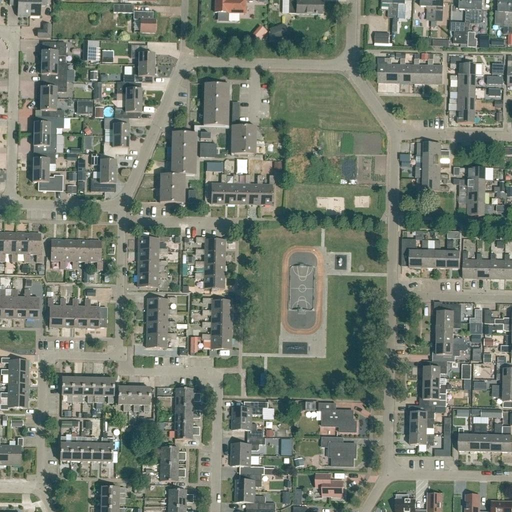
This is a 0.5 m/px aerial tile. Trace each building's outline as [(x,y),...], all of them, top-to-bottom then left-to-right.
[(29,17),(29,0),(9,0),(10,6),(18,6),(17,17),(29,17)] [(29,0),(29,17),(40,18),(41,7),(47,7),(47,0),(29,0)] [(252,4),(252,0),(215,0),(215,13),(219,14),(219,20),(220,21),(226,21),(228,20),(228,14),(245,14),(246,3),(252,4)] [(393,19),(393,0),(382,0),(382,4),(389,5),(388,15),(388,19),(393,19)] [(405,0),(393,0),(393,19),(393,25),(397,25),(398,16),(398,5),(405,5),(405,0)] [(432,19),(432,0),(420,0),(421,7),(427,8),(427,18),(432,19)] [(443,0),(432,0),(432,19),(431,28),(436,28),(436,19),(437,8),(444,8),(443,0)] [(470,29),(470,22),(471,0),(459,0),(459,10),(466,11),(465,21),(465,29),(470,29)] [(482,0),(471,0),(470,22),(470,25),(477,25),(478,22),(483,22),(484,12),(482,11),(482,0)] [(509,24),(510,0),(498,0),(498,13),(505,13),(505,24),(504,36),(508,36),(509,36),(509,33),(509,24)] [(309,1),(296,1),(288,1),(288,15),(296,15),(309,15),(322,16),(322,2),(309,1)] [(114,6),(114,14),(131,15),(132,6),(114,6)] [(134,13),(134,15),(134,21),(141,21),(140,34),(155,35),(155,21),(153,21),(153,14),(134,13)] [(50,39),(51,27),(44,26),(43,31),(39,31),(38,38),(50,39)] [(269,30),(273,41),(282,38),(279,27),(269,30)] [(255,36),(258,40),(268,33),(265,29),(255,36)] [(469,33),(454,33),(453,45),(467,46),(468,46),(469,33)] [(468,46),(468,48),(477,49),(477,40),(475,40),(475,34),(469,33),(468,46)] [(388,45),(389,34),(375,34),(374,44),(388,45)] [(481,38),(480,49),(488,49),(489,38),(481,38)] [(91,43),(90,63),(98,63),(99,43),(91,43)] [(41,64),(65,65),(66,45),(47,44),(47,53),(41,53),(41,64)] [(138,66),(154,67),(154,55),(146,55),(147,47),(130,46),(130,59),(138,59),(138,66)] [(459,70),(458,77),(476,77),(483,77),(483,65),(476,65),(460,65),(460,59),(451,59),(451,65),(450,65),(450,70),(459,70)] [(394,85),(394,67),(391,67),(391,60),(384,60),(384,64),(387,64),(387,67),(378,66),(377,84),(394,85)] [(410,85),(410,67),(405,67),(405,60),(400,60),(400,67),(394,67),(394,85),(410,85)] [(426,86),(426,68),(419,67),(419,61),(414,60),(414,67),(410,67),(410,85),(426,86)] [(426,68),(426,86),(442,86),(443,68),(433,68),(433,61),(428,61),(428,68),(426,68)] [(67,65),(65,65),(41,64),(41,76),(47,76),(47,82),(66,83),(67,65)] [(505,77),(506,65),(494,65),(494,76),(505,77)] [(153,78),(154,67),(138,66),(138,68),(133,67),(131,69),(131,76),(122,76),(122,84),(132,84),(146,85),(146,78),(153,78)] [(458,77),(450,76),(449,82),(458,82),(458,88),(458,89),(475,89),(476,77),(458,77)] [(66,94),(66,83),(47,82),(47,89),(41,88),(40,100),(56,100),(56,94),(66,94)] [(122,84),(116,83),(116,95),(125,95),(125,102),(141,102),(142,91),(132,91),(132,84),(122,84)] [(203,127),(228,128),(229,86),(204,85),(203,127)] [(458,89),(458,88),(449,88),(449,93),(458,94),(458,100),(458,101),(475,101),(475,89),(458,89)] [(56,119),(64,119),(64,112),(56,112),(56,100),(40,100),(40,112),(46,112),(46,118),(56,119)] [(458,101),(458,100),(449,100),(449,105),(458,105),(458,112),(475,113),(475,101),(458,101)] [(141,114),(141,102),(125,102),(125,109),(114,109),(114,120),(124,120),(133,120),(133,114),(141,114)] [(81,103),(81,116),(91,116),(91,103),(81,103)] [(458,112),(449,112),(449,117),(458,117),(457,124),(474,125),(475,113),(458,112)] [(50,136),(50,130),(63,130),(64,119),(56,119),(46,118),(41,118),(41,125),(34,124),(34,136),(50,136)] [(124,120),(114,120),(104,120),(104,131),(113,131),(113,138),(129,138),(129,127),(124,126),(124,120)] [(256,128),(232,127),(231,156),(255,156),(256,128)] [(160,204),(184,205),(184,176),(196,177),(196,135),(172,134),(171,176),(160,176),(160,204)] [(49,143),(50,136),(34,136),(33,148),(39,148),(38,154),(56,155),(56,143),(49,143)] [(111,156),(124,156),(124,150),(128,150),(129,138),(113,138),(104,138),(104,144),(103,156),(111,156)] [(440,157),(449,157),(449,152),(440,152),(441,145),(424,144),(423,157),(440,157)] [(55,166),(56,155),(38,154),(38,160),(33,160),(33,172),(49,172),(49,166),(55,166)] [(111,156),(103,156),(91,155),(91,167),(100,167),(100,173),(116,174),(116,162),(111,162),(111,156)] [(440,164),(440,157),(423,157),(417,156),(416,168),(423,168),(440,169),(449,169),(449,164),(440,164)] [(440,176),(440,169),(423,168),(423,180),(440,180),(440,181),(449,181),(449,176),(440,176)] [(468,174),(468,181),(485,182),(485,170),(459,169),(454,169),(454,177),(459,177),(459,174),(468,174)] [(38,184),(38,193),(55,193),(55,191),(62,191),(63,178),(54,177),(54,179),(48,179),(49,172),(33,172),(33,184),(38,184)] [(115,186),(116,174),(100,173),(100,180),(91,180),(90,194),(106,194),(106,185),(115,186)] [(224,185),(226,186),(226,176),(221,176),(221,186),(211,185),(211,206),(223,206),(224,185)] [(236,186),(238,186),(238,176),(233,176),(233,186),(226,186),(224,185),(223,206),(235,206),(236,186)] [(248,186),(250,186),(250,177),(245,177),(245,186),(238,186),(236,186),(235,206),(247,206),(248,186)] [(260,186),(262,186),(262,177),(257,177),(257,186),(250,186),(248,186),(247,206),(259,207),(260,186)] [(260,186),(259,207),(272,207),(272,187),(274,187),(274,177),(269,177),(269,186),(262,186),(260,186)] [(440,187),(440,181),(440,180),(423,180),(423,192),(448,193),(449,188),(440,187)] [(485,194),(485,182),(468,181),(459,181),(454,181),(454,186),(458,186),(459,186),(459,193),(468,193),(485,194)] [(468,193),(459,193),(459,198),(468,198),(468,205),(485,205),(485,194),(468,193)] [(468,205),(459,204),(459,210),(467,210),(467,217),(484,217),(485,205),(468,205)] [(15,256),(16,235),(3,235),(3,256),(5,256),(12,256),(12,264),(17,264),(17,256),(15,256)] [(27,256),(28,235),(16,235),(15,256),(17,256),(24,256),(24,264),(30,264),(30,256),(27,256)] [(27,256),(30,256),(37,257),(36,264),(42,264),(42,257),(40,257),(40,236),(28,235),(27,256)] [(159,253),(159,250),(159,244),(168,244),(169,239),(159,238),(159,240),(139,240),(138,252),(159,253)] [(205,254),(225,254),(226,242),(206,242),(206,239),(196,239),(196,244),(205,244),(205,251),(205,254)] [(422,253),(416,253),(416,242),(402,241),(402,255),(410,256),(409,270),(422,270),(422,253)] [(63,263),(64,242),(51,242),(51,262),(60,263),(60,271),(64,271),(65,271),(65,263),(63,263)] [(76,263),(76,242),(64,242),(63,263),(65,263),(72,263),(72,271),(77,271),(78,263),(76,263)] [(88,263),(88,243),(76,242),(76,263),(78,263),(85,263),(85,271),(90,271),(90,263),(88,263)] [(435,253),(428,253),(428,242),(422,242),(422,253),(422,270),(435,270),(435,253)] [(447,254),(441,253),(441,242),(435,242),(435,253),(435,270),(447,271),(447,254)] [(447,254),(447,271),(460,271),(460,254),(453,254),(453,243),(447,242),(447,254)] [(88,263),(90,263),(97,263),(97,272),(102,272),(102,263),(101,263),(101,243),(88,243),(88,263)] [(159,265),(159,262),(159,256),(168,256),(168,251),(159,250),(159,253),(138,252),(138,264),(159,265)] [(205,254),(205,251),(196,251),(196,256),(205,256),(205,263),(205,266),(225,266),(225,254),(205,254)] [(477,262),(468,262),(468,255),(463,255),(463,262),(463,261),(462,280),(477,280),(477,262)] [(491,262),(482,262),(482,256),(477,256),(477,262),(477,280),(491,281),(491,262)] [(505,263),(496,262),(496,256),(491,256),(491,262),(491,281),(505,281),(505,263)] [(158,277),(158,274),(159,267),(168,268),(168,263),(159,262),(159,265),(138,264),(138,276),(158,277)] [(205,266),(205,263),(195,263),(195,268),(205,268),(204,275),(204,278),(225,278),(225,266),(205,266)] [(158,277),(138,276),(138,289),(158,289),(158,279),(167,280),(168,275),(158,274),(158,277)] [(204,278),(204,275),(195,275),(195,280),(204,280),(204,290),(225,290),(225,278),(204,278)] [(14,299),(12,299),(5,299),(5,292),(0,291),(0,299),(2,299),(2,320),(14,320),(14,299)] [(26,300),(24,300),(17,299),(17,292),(12,292),(12,299),(14,299),(14,320),(26,321),(26,300)] [(26,300),(26,321),(39,321),(39,300),(29,300),(30,292),(25,292),(24,300),(26,300)] [(168,313),(168,311),(168,304),(177,305),(177,299),(167,299),(167,301),(148,301),(147,313),(168,313)] [(63,309),(60,309),(53,308),(53,300),(48,300),(48,308),(50,308),(49,329),(62,329),(63,309)] [(212,314),(232,315),(232,302),(213,302),(213,300),(203,300),(203,305),(212,305),(212,312),(212,314)] [(75,309),(72,309),(65,309),(65,301),(60,301),(60,309),(63,309),(62,329),(74,330),(75,309)] [(87,309),(85,309),(78,309),(78,301),(73,301),(72,309),(75,309),(74,330),(86,330),(87,309)] [(85,301),(85,309),(87,309),(86,330),(99,330),(99,329),(107,330),(107,321),(107,320),(107,309),(99,309),(90,309),(90,301),(85,301)] [(437,324),(460,325),(461,307),(440,307),(440,313),(437,313),(437,324)] [(167,325),(167,323),(168,316),(177,317),(177,311),(168,311),(168,313),(147,313),(147,325),(167,325)] [(212,314),(212,312),(202,312),(202,317),(212,317),(211,324),(211,326),(232,327),(232,315),(212,314)] [(167,337),(167,335),(167,328),(177,329),(177,323),(167,323),(167,325),(147,325),(147,337),(167,337)] [(211,326),(211,324),(202,324),(202,329),(211,329),(211,336),(211,338),(231,339),(232,327),(211,326)] [(460,330),(460,325),(437,324),(437,335),(453,335),(453,329),(460,330)] [(167,337),(147,337),(146,349),(167,350),(167,340),(176,341),(176,335),(167,335),(167,337)] [(453,340),(453,335),(437,335),(437,346),(464,346),(464,340),(459,340),(458,339),(456,339),(455,340),(453,340)] [(211,338),(211,336),(202,336),(202,341),(211,341),(211,351),(231,351),(231,339),(211,338)] [(441,363),(447,363),(455,364),(455,358),(453,357),(453,352),(465,352),(467,350),(468,346),(464,346),(437,346),(437,357),(441,357),(441,363)] [(8,374),(28,374),(28,362),(9,361),(9,359),(1,359),(1,364),(8,364),(8,371),(8,374)] [(447,363),(441,363),(431,363),(431,369),(424,369),(424,380),(440,380),(440,374),(447,374),(447,363)] [(511,364),(497,365),(497,381),(511,381),(511,364)] [(8,374),(8,371),(1,371),(1,376),(8,376),(8,385),(28,386),(28,374),(8,374)] [(72,397),(72,380),(62,379),(61,397),(67,397),(67,404),(72,404),(72,397)] [(82,397),(83,380),(72,380),(72,397),(77,397),(77,404),(82,404),(82,397)] [(92,398),(93,380),(83,380),(82,397),(87,397),(87,404),(93,404),(93,398),(92,398)] [(102,398),(103,380),(93,380),(92,398),(93,398),(98,398),(97,404),(102,404),(103,404),(103,398),(102,398)] [(102,398),(103,398),(108,398),(107,405),(113,405),(113,381),(103,380),(102,398)] [(424,380),(424,391),(447,391),(451,391),(451,386),(446,386),(447,380),(440,380),(424,380)] [(511,392),(511,381),(497,381),(497,382),(504,382),(504,388),(493,387),(492,392),(511,392)] [(27,397),(28,386),(8,385),(8,394),(0,394),(0,397),(0,399),(8,399),(8,397),(27,397)] [(129,407),(129,389),(118,389),(118,406),(123,407),(123,413),(129,413),(129,407)] [(139,407),(139,389),(129,389),(129,407),(134,407),(134,413),(139,414),(139,407)] [(139,407),(144,407),(144,414),(149,414),(150,390),(139,389),(139,407)] [(175,399),(200,400),(200,395),(193,395),(193,391),(176,390),(175,399)] [(447,391),(424,391),(423,402),(424,402),(424,408),(417,408),(446,408),(447,402),(447,396),(447,391)] [(511,392),(492,392),(492,399),(503,399),(503,409),(511,409),(511,392)] [(27,409),(27,397),(8,397),(8,399),(7,406),(0,405),(0,410),(8,411),(8,409),(27,409)] [(200,403),(200,400),(175,399),(175,407),(193,408),(193,403),(200,403)] [(232,420),(252,421),(252,416),(263,416),(263,410),(268,410),(268,404),(244,403),(244,409),(232,409),(232,420)] [(356,434),(356,423),(353,423),(353,412),(335,412),(335,405),(319,404),(319,412),(322,412),(322,427),(339,428),(339,433),(356,434)] [(192,412),(193,408),(175,407),(175,416),(199,416),(200,412),(192,412)] [(446,408),(417,408),(417,414),(411,414),(411,425),(434,425),(436,425),(436,420),(428,420),(428,414),(435,415),(436,408),(446,408)] [(199,420),(199,416),(175,416),(175,424),(192,424),(192,420),(199,420)] [(251,426),(252,421),(232,420),(232,432),(247,432),(247,439),(263,439),(263,432),(257,432),(257,426),(251,426)] [(192,429),(192,424),(175,424),(175,432),(199,433),(199,429),(192,429)] [(434,430),(434,425),(411,425),(411,436),(427,436),(427,430),(434,430)] [(470,453),(480,454),(481,425),(474,425),(474,437),(470,437),(470,453)] [(491,454),(492,438),(486,438),(486,425),(481,425),(480,454),(491,454)] [(502,454),(503,428),(502,428),(502,425),(494,425),(494,438),(492,438),(491,454),(502,454)] [(503,428),(502,454),(511,454),(511,438),(510,438),(511,428),(503,428)] [(470,453),(470,437),(464,437),(464,430),(459,430),(459,453),(470,453)] [(199,437),(199,433),(175,432),(174,441),(192,441),(192,437),(199,437)] [(411,436),(410,447),(434,447),(434,436),(427,436),(411,436)] [(71,445),(66,445),(66,439),(61,438),(60,462),(71,463),(71,445)] [(356,459),(356,445),(337,445),(337,438),(322,438),(321,449),(329,449),(329,458),(332,459),(332,467),(353,467),(353,459),(356,459)] [(8,447),(8,467),(20,467),(20,448),(22,448),(23,440),(18,439),(17,447),(8,447)] [(81,446),(76,445),(76,439),(71,439),(71,445),(71,463),(81,463),(81,446)] [(91,446),(86,446),(86,439),(85,439),(81,439),(81,446),(81,463),(91,463),(91,446)] [(101,446),(96,446),(97,439),(91,439),(91,446),(91,463),(101,463),(101,446)] [(101,446),(101,463),(112,464),(112,446),(107,446),(107,439),(102,439),(101,439),(101,446)] [(263,439),(247,439),(247,445),(232,445),(231,456),(251,457),(251,452),(257,452),(259,450),(259,446),(265,446),(265,439),(263,439)] [(282,440),(281,448),(292,449),(292,440),(282,440)] [(0,466),(8,467),(8,447),(0,446),(0,466)] [(450,458),(450,447),(444,447),(444,451),(435,451),(435,458),(450,458)] [(161,457),(185,458),(185,454),(178,454),(178,449),(161,449),(161,457)] [(251,468),(251,457),(231,456),(231,468),(251,468)] [(185,462),(185,458),(161,457),(160,466),(178,466),(178,462),(185,462)] [(296,469),(303,468),(301,460),(294,461),(296,469)] [(178,470),(178,466),(160,466),(160,474),(185,475),(185,470),(178,470)] [(185,479),(185,475),(160,474),(160,483),(177,483),(177,479),(185,479)] [(236,481),(236,492),(255,493),(255,488),(262,488),(262,476),(252,475),(250,475),(250,481),(236,481)] [(343,499),(343,482),(331,482),(331,475),(316,475),(316,489),(322,489),(322,497),(332,498),(332,499),(343,499)] [(118,500),(118,495),(125,495),(125,490),(101,489),(101,500),(118,500)] [(168,500),(193,501),(193,496),(186,496),(186,492),(169,491),(168,500)] [(255,498),(255,493),(235,492),(235,504),(258,504),(257,511),(275,511),(275,505),(265,504),(265,498),(255,498)] [(441,511),(441,496),(427,496),(426,511),(441,511)] [(478,511),(479,497),(465,497),(464,511),(478,511)] [(118,510),(118,505),(125,505),(125,500),(118,500),(101,500),(101,510),(118,510)] [(193,505),(193,501),(168,500),(168,508),(186,509),(186,504),(193,505)] [(414,511),(415,502),(395,502),(394,511),(414,511)] [(511,511),(511,504),(491,503),(491,511),(511,511)]
